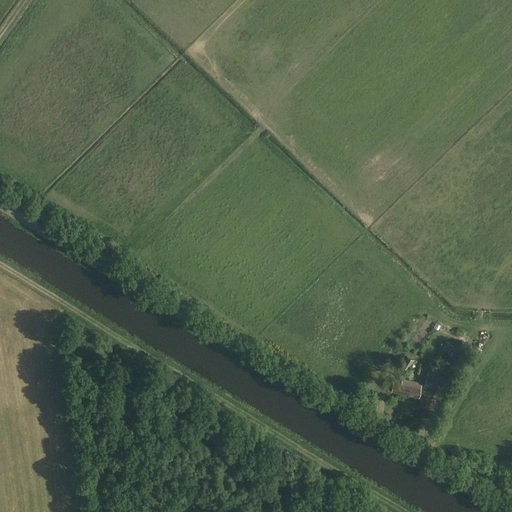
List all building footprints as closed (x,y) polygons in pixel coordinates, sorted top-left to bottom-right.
[(445,349),(449,352),(454,345),(450,342),(445,349)] [(455,346),(450,352),(454,356),(460,349),(455,346)] [(414,360),(407,356),(401,366),(409,370),(414,360)] [(441,376),(428,371),(420,391),(433,396),(441,376)] [(421,383),(402,379),(402,381),(394,379),(391,391),(418,397),(421,383)]
